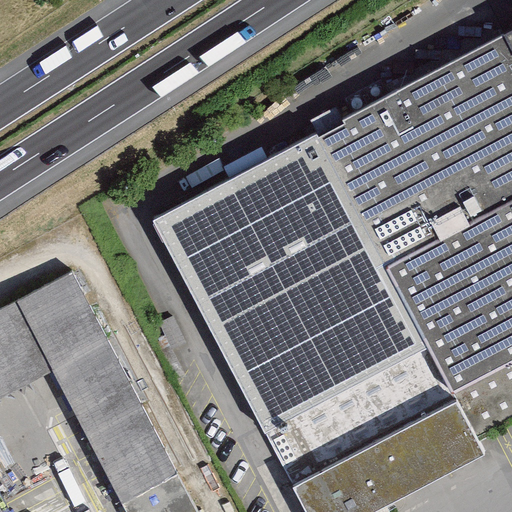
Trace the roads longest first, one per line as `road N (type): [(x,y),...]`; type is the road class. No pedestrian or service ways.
road 1 (motorway): [(0,179),(276,0)]
road 2 (motorway): [(165,0),(0,106)]
